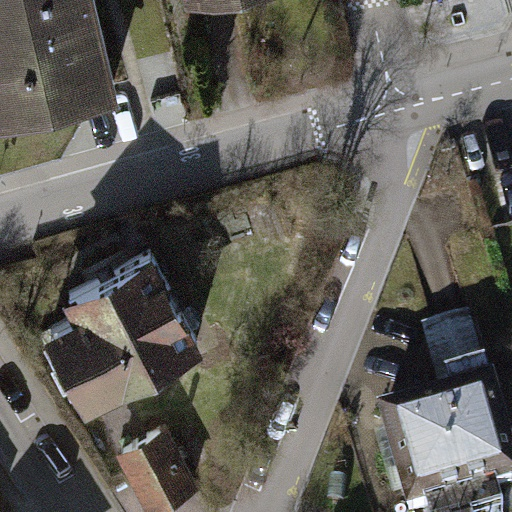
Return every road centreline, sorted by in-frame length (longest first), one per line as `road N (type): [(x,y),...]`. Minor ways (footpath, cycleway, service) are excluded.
road 1 (residential): [(395,111),(402,157),(395,192),(265,511)]
road 2 (residential): [(395,111),(0,219)]
road 3 (residential): [(0,397),(71,511)]
road 4 (residential): [(511,79),(395,111)]
